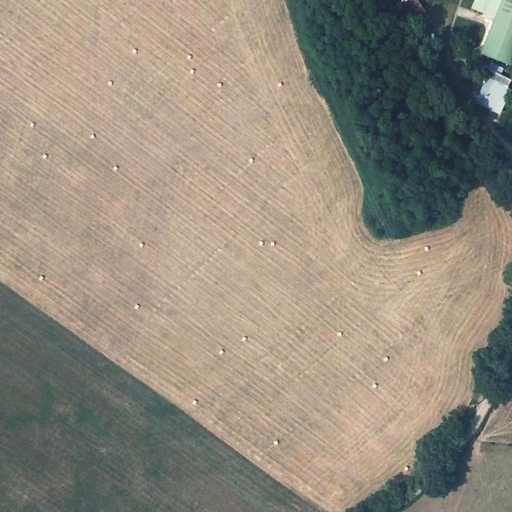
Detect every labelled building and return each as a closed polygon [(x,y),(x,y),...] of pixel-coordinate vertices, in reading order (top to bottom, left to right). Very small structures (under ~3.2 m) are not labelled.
[(495,18),(501,0),(475,0),(472,8),(495,18)] [(511,57),(511,0),(501,0),(495,18),(481,52),(510,64),(511,57)] [(491,19),(461,8),(458,16),(488,27),(491,19)] [(504,67),(491,62),(489,68),(501,73),(504,67)] [(511,81),(511,80),(483,68),(480,76),(509,89),(511,81)]
